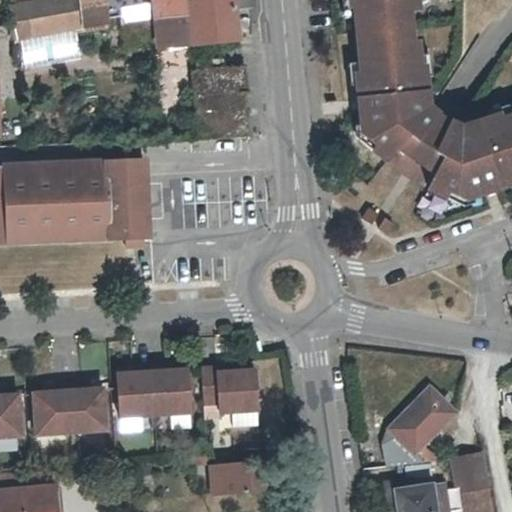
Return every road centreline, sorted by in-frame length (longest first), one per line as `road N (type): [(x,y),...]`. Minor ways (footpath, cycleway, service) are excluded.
road 1 (residential): [(0,325),(195,313),(246,298)]
road 2 (tertiary): [(288,242),(298,211),(278,0)]
road 3 (tertiary): [(337,511),(306,323)]
road 4 (tertiary): [(490,339),(323,306)]
road 5 (residential): [(482,236),(377,268),(324,265)]
